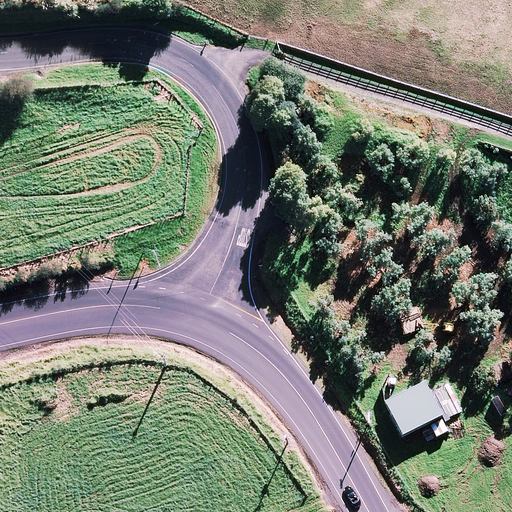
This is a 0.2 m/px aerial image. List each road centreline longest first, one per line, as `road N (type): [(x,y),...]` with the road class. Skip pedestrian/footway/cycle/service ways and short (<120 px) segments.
road 1 (unclassified): [(202,316),(233,237),(244,171),(240,134),(207,78),(183,61),(124,43),(0,54)]
road 2 (secondary): [(202,316),(286,377),(366,511)]
road 3 (secondary): [(0,322),(93,305),(202,316)]
